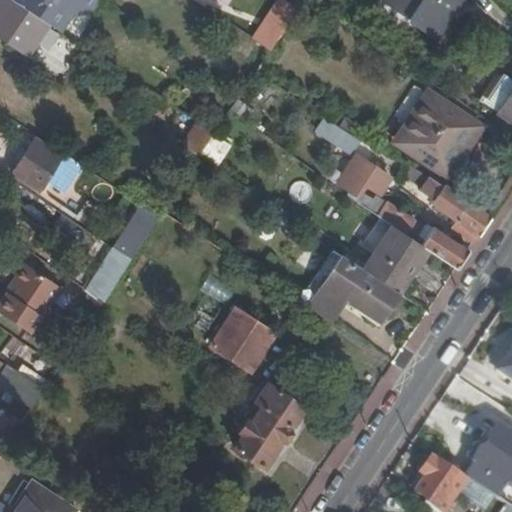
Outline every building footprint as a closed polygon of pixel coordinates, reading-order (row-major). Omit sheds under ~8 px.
[(0,0),(0,35),(28,55),(49,25),(47,23),(11,0),(0,0)] [(11,0),(47,23),(59,5),(74,15),(92,14),(101,1),(100,0),(11,0)] [(250,10),(254,0),(233,0),(232,2),(250,10)] [(286,0),(284,4),(287,5),(294,10),(300,0),(286,0)] [(441,16),(445,18),(457,0),(380,0),(403,15),(396,27),(421,44),(441,16)] [(74,15),(59,5),(47,23),(49,25),(60,33),(72,15),(74,15)] [(294,10),(287,5),(270,29),(278,34),(294,10)] [(270,29),(259,22),(248,39),(267,52),(278,34),(270,29)] [(511,76),(478,54),(469,68),(507,93),(511,86),(511,76)] [(215,56),(208,67),(241,90),(249,79),(215,56)] [(469,68),(456,88),(511,124),(511,86),(507,93),(469,68)] [(426,95),(394,141),(444,175),(475,128),(426,95)] [(192,121),(178,143),(197,155),(212,134),(192,121)] [(334,127),(326,140),(348,154),(356,142),(334,127)] [(35,192),(57,157),(33,141),(22,158),(5,146),(0,153),(0,174),(2,175),(7,179),(10,175),(35,192)] [(362,153),(367,156),(370,151),(356,142),(348,154),(353,158),(336,184),(350,193),(350,192),(367,203),(373,194),(375,195),(386,178),(357,159),(362,153)] [(72,182),(105,205),(114,191),(81,168),(72,182)] [(453,221),(449,228),(472,243),(488,218),(441,186),(441,188),(426,179),(418,192),(431,200),(428,205),(453,221)] [(373,206),(368,213),(390,227),(412,242),(418,233),(410,228),(412,225),(383,205),(379,210),(373,206)] [(412,242),(390,227),(360,270),(394,293),(423,250),(416,245),(412,242)] [(464,254),(427,229),(416,245),(423,250),(453,271),(464,254)] [(133,251),(118,242),(112,250),(127,260),(133,251)] [(127,260),(112,250),(85,292),(100,302),(127,260)] [(343,299),(376,320),(394,293),(360,270),(338,256),(305,304),(329,320),(343,299)] [(0,315),(25,333),(54,287),(20,264),(0,293),(0,315)] [(245,371),(269,336),(230,311),(207,344),(245,371)] [(0,339),(0,342),(4,344),(8,336),(4,334),(0,339)] [(511,343),(495,370),(511,381),(511,343)] [(4,368),(0,373),(0,390),(28,410),(40,392),(4,368)] [(259,466),(298,408),(263,385),(248,407),(255,411),(246,424),(244,423),(235,435),(238,437),(230,448),(259,466)] [(505,506),(511,511),(511,435),(495,424),(469,462),(470,463),(461,476),(505,506)] [(442,511),(462,481),(428,458),(418,473),(424,477),(413,492),(442,511)] [(18,475),(0,501),(0,511),(58,511),(63,505),(18,475)]
